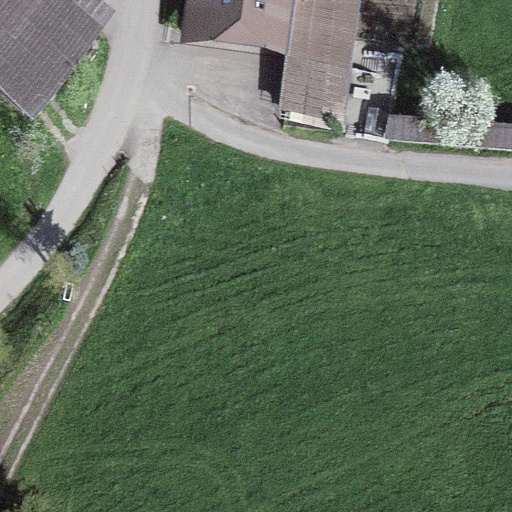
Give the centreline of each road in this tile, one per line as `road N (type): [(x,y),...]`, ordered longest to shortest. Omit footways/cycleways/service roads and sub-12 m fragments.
road 1 (track): [(131,75),(143,138),(136,198),(0,486)]
road 2 (track): [(131,75),(188,110),(310,159),(511,192)]
road 3 (unclassified): [(0,292),(49,236),(107,145),(123,110),(141,0)]
